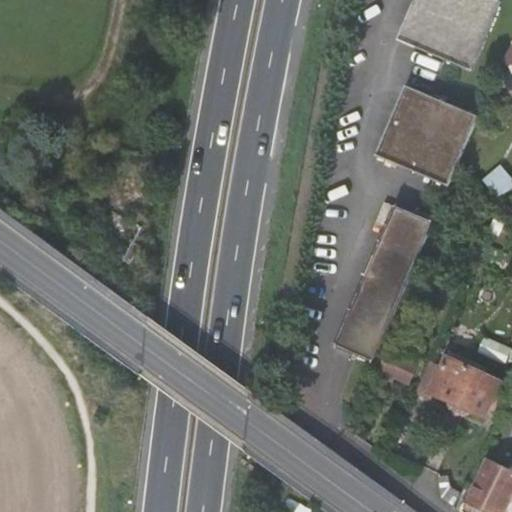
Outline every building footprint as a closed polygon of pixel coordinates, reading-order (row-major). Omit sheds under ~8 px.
[(421,0),(403,42),(473,73),(502,4),(493,0),(421,0)] [(511,77),(500,84),(511,105),(511,77)] [(455,172),(478,121),(408,89),(379,157),(434,181),(432,189),(445,194),(455,172)] [(335,345),(371,362),(432,225),(396,208),(335,345)] [(375,372),(404,386),(412,367),(385,354),(375,372)] [(444,360),(426,397),(477,422),(494,386),(444,360)] [(511,476),(484,462),(463,504),(479,511),(498,511),(508,495),(511,497),(511,476)]
